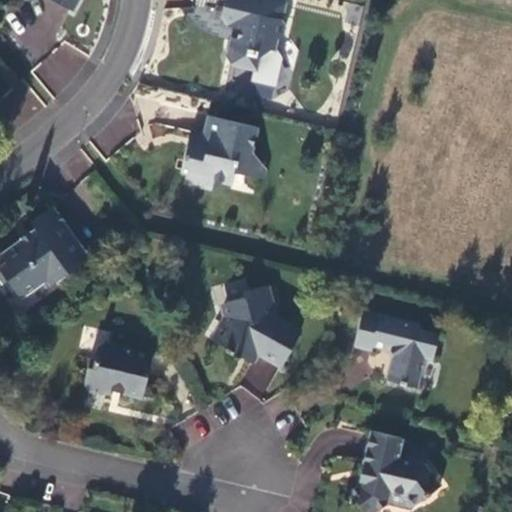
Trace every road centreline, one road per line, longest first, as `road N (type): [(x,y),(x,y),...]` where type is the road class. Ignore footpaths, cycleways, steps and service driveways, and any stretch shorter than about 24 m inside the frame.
road 1 (residential): [(0,191),(50,165),(146,47),(149,0)]
road 2 (residential): [(31,455),(279,493)]
